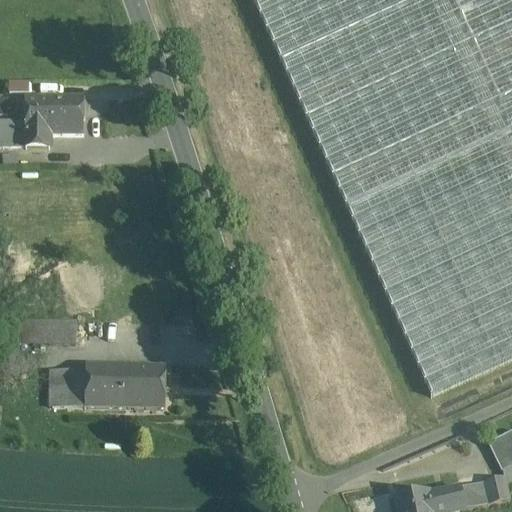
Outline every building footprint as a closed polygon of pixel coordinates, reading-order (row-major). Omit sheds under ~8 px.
[(511,0),(252,0),(346,208),(511,132),(511,0)] [(28,84),(9,84),(9,95),(29,96),(28,84)] [(83,101),(25,101),(25,126),(38,126),(38,118),(83,118),(83,101)] [(38,118),(38,126),(25,126),(25,150),(25,151),(49,151),(49,139),(83,139),(83,118),(38,118)] [(13,126),(13,125),(0,124),(0,150),(13,150),(13,126)] [(25,126),(13,126),(13,150),(25,150),(25,126)] [(511,132),(346,208),(432,397),(511,360),(511,132)] [(76,325),(16,324),(16,325),(16,346),(76,346),(76,343),(84,344),(84,327),(76,328),(76,325)] [(16,325),(3,325),(3,346),(16,346),(16,325)] [(122,369),(85,368),(85,374),(70,374),(69,410),(121,412),(122,369)] [(165,370),(122,369),(121,412),(164,413),(165,370)] [(70,374),(46,373),(45,410),(69,410),(70,374)] [(511,442),(508,434),(484,445),(498,472),(505,469),(511,465),(511,442)] [(503,480),(485,484),(490,506),(508,502),(503,480)] [(485,484),(460,489),(465,511),(490,506),(485,484)] [(460,489),(430,496),(433,511),(459,511),(465,511),(460,489)] [(430,493),(394,500),(396,511),(433,511),(430,496),(430,493)]
